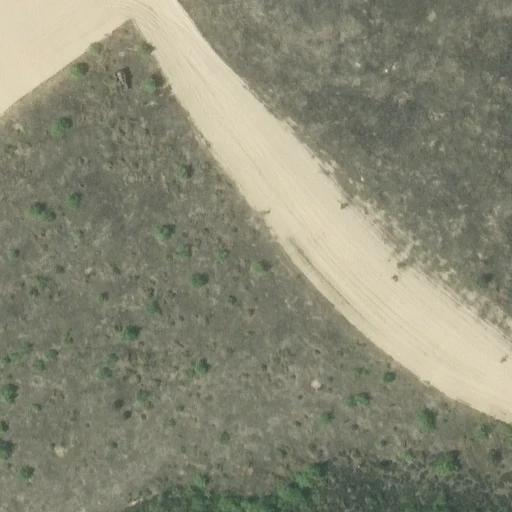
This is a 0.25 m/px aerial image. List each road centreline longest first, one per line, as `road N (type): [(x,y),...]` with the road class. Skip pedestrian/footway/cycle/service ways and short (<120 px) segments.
road 1 (track): [(511,409),(380,316),(330,259),(157,0)]
road 2 (track): [(114,0),(0,75)]
